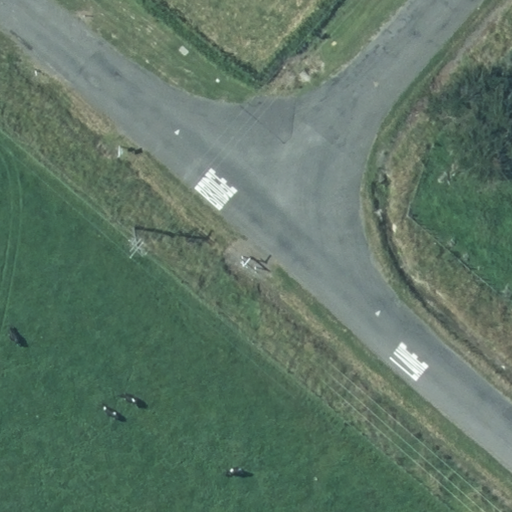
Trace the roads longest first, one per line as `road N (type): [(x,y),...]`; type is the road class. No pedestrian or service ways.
road 1 (residential): [(11,0),(268,218)]
road 2 (residential): [(268,218),(511,424)]
road 3 (unclassified): [(268,218),(453,0)]
